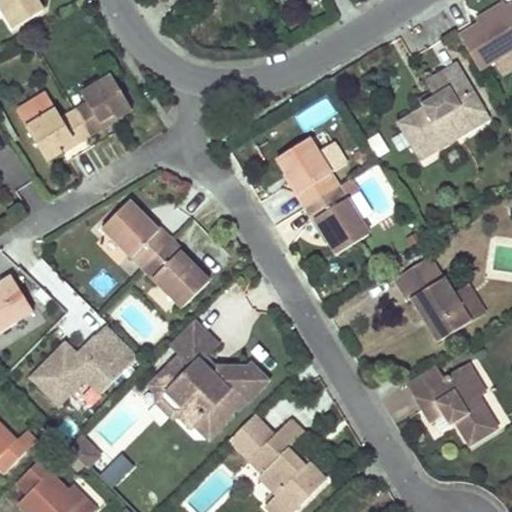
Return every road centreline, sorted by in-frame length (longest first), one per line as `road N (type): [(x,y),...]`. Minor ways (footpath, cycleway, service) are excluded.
road 1 (residential): [(188,147),(227,186),(425,511)]
road 2 (residential): [(410,0),(289,72),(201,80)]
road 3 (residential): [(188,147),(152,151),(18,238)]
road 4 (residential): [(201,80),(151,53),(115,0)]
